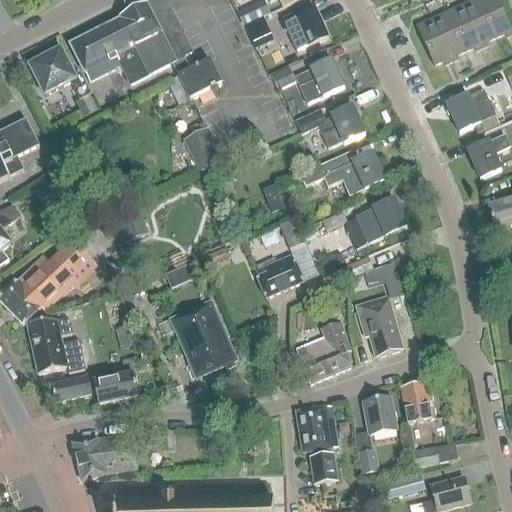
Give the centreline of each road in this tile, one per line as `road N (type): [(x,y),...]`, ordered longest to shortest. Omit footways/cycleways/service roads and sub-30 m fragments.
road 1 (residential): [(34,449),(130,422),(243,416),(476,350)]
road 2 (residential): [(476,350),(449,218),(352,0)]
road 3 (residential): [(511,497),(476,350)]
